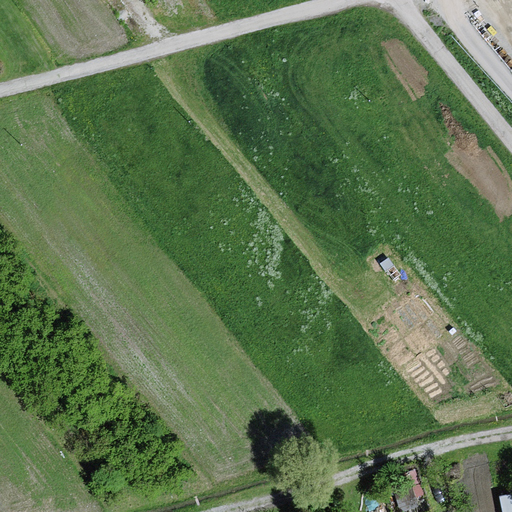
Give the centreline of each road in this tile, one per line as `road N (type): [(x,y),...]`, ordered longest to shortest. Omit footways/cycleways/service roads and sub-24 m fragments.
road 1 (unclassified): [(0,93),(362,0)]
road 2 (unclassified): [(396,0),(511,142)]
